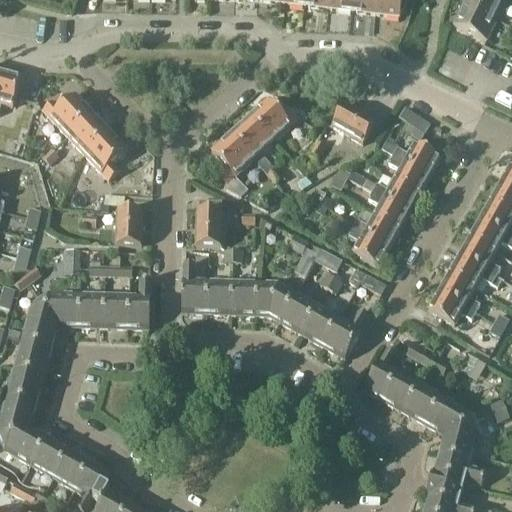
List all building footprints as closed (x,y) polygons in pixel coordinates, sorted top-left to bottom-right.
[(306,9),(306,0),(282,0),(282,6),(306,9)] [(330,11),(330,0),(306,0),(306,9),(330,11)] [(354,14),(354,0),(330,0),(330,11),(354,14)] [(379,17),(378,0),(354,0),(354,14),(379,17)] [(400,20),(400,15),(401,15),(404,12),(406,9),(407,6),(407,2),(406,0),(378,0),(379,17),(400,20)] [(496,23),(506,3),(500,0),(466,0),(463,6),(496,23)] [(486,43),(496,23),(463,6),(453,26),(486,43)] [(21,81),(1,75),(0,77),(0,110),(1,106),(13,110),(21,81)] [(68,139),(93,116),(75,97),(61,111),(53,103),(43,113),(68,139)] [(250,120),(273,145),(299,121),(290,110),(282,118),(269,103),(250,120)] [(363,146),(376,124),(345,107),(333,129),(334,130),(328,141),(338,147),(344,135),(363,146)] [(402,133),(420,144),(431,126),(405,110),(399,121),(407,126),(402,133)] [(75,147),(85,158),(110,134),(93,116),(68,139),(61,146),(68,154),(75,147)] [(259,157),(273,145),(250,120),(231,137),(254,162),(253,163),(267,178),(274,172),(259,157)] [(110,134),(85,158),(109,184),(120,174),(113,167),(127,153),(110,134)] [(253,163),(254,162),(231,137),(212,153),(226,168),(218,175),(227,186),(224,189),(240,198),(247,192),(235,179),(253,163)] [(319,160),(325,149),(317,144),(311,155),(319,160)] [(383,152),(431,179),(441,160),(415,146),(408,158),(386,146),(383,152)] [(431,179),(383,152),(382,154),(393,160),(388,167),(400,173),(395,182),(421,197),(431,179)] [(49,169),(58,160),(51,153),(42,161),(49,169)] [(501,186),(511,191),(511,168),(501,186)] [(274,172),(267,178),(276,187),(282,181),(274,172)] [(340,172),(335,180),(345,186),(347,182),(350,177),(340,172)] [(373,196),(373,194),(377,188),(352,174),(350,177),(347,182),(362,191),(363,190),(373,196)] [(341,195),(345,186),(335,180),(330,189),(341,195)] [(421,197),(395,182),(388,194),(377,188),(373,194),(411,215),(421,197)] [(511,191),(501,186),(491,204),(511,215),(511,191)] [(315,191),(310,200),(321,206),(326,197),(315,191)] [(373,194),(373,196),(368,203),(379,209),(374,218),(400,233),(411,215),(373,194)] [(316,215),(321,206),(310,200),(305,209),(316,215)] [(511,215),(491,204),(481,222),(511,239),(511,232),(510,231),(511,226),(511,215)] [(222,250),(223,214),(223,206),(199,205),(199,213),(198,213),(196,249),(222,250)] [(27,222),(39,225),(42,215),(29,212),(27,222)] [(141,250),(143,215),(117,214),(116,249),(141,250)] [(242,217),(242,228),(255,228),(255,217),(242,217)] [(83,230),(96,230),(96,218),(83,218),(83,230)] [(390,251),(400,233),(374,218),(368,230),(357,224),(353,230),(390,251)] [(39,225),(27,222),(24,231),(37,234),(39,225)] [(511,252),(511,239),(481,222),(470,240),(496,255),(501,246),(511,252)] [(380,269),(390,251),(353,230),(348,240),(359,246),(354,255),(380,269)] [(309,246),(294,238),(288,250),(302,258),(309,246)] [(470,240),(460,258),(498,279),(501,272),(502,271),(491,265),(496,255),(470,240)] [(17,261),(29,264),(31,254),(19,251),(17,261)] [(79,278),(80,254),(64,253),(64,278),(79,278)] [(233,267),(233,253),(224,253),(223,266),(233,267)] [(233,253),(233,267),(242,267),(243,254),(233,253)] [(460,258),(450,276),(476,291),(481,282),(497,291),(501,284),(502,282),(498,279),(460,258)] [(29,264),(17,261),(11,282),(18,283),(22,281),(31,274),(26,273),(29,264)] [(207,317),(208,284),(195,284),(195,267),(183,267),(182,316),(207,317)] [(106,279),(106,270),(90,270),(90,279),(106,279)] [(115,270),(106,270),(106,279),(115,279),(115,270)] [(35,271),(31,274),(22,281),(29,289),(41,280),(35,271)] [(120,279),(132,280),(133,271),(120,271),(120,279)] [(358,290),(365,277),(356,272),(349,286),(358,290)] [(450,276),(440,294),(477,315),(481,308),(470,301),(476,291),(450,276)] [(320,289),(328,294),(334,282),(326,277),(320,289)] [(377,294),(382,286),(366,277),(361,286),(377,294)] [(21,295),(29,289),(22,281),(18,283),(14,287),(21,295)] [(343,287),(334,282),(328,294),(336,298),(343,287)] [(139,300),(130,299),(129,332),(149,332),(151,283),(140,283),(139,300)] [(207,317),(232,318),(233,285),(208,284),(207,317)] [(232,318),(256,318),(257,286),(233,285),(232,318)] [(279,287),(257,286),(256,318),(270,319),(281,325),(297,297),(279,287)] [(1,299),(13,302),(15,293),(3,290),(1,299)] [(477,315),(440,294),(429,312),(455,327),(460,318),(471,324),(472,322),(477,315)] [(303,338),(319,310),(309,304),(311,301),(300,295),(299,298),(297,297),(281,325),(303,338)] [(78,330),(79,298),(49,297),(39,304),(59,330),(78,330)] [(105,299),(79,298),(78,330),(104,331),(105,299)] [(13,302),(1,299),(0,302),(0,309),(10,312),(13,302)] [(130,299),(105,299),(104,331),(129,332),(130,299)] [(30,310),(21,345),(52,353),(59,330),(39,304),(30,310)] [(324,350),(340,322),(319,310),(303,338),(324,350)] [(340,322),(324,350),(346,363),(370,321),(360,315),(352,329),(340,322)] [(495,326),(505,331),(510,322),(500,317),(495,326)] [(500,340),(505,331),(495,326),(490,334),(500,340)] [(411,350),(420,354),(425,345),(405,334),(400,344),(411,350)] [(21,345),(14,372),(45,380),(52,353),(21,345)] [(365,393),(384,404),(400,376),(393,372),(401,357),(389,350),(365,393)] [(406,358),(418,365),(423,356),(420,354),(411,350),(406,358)] [(423,356),(418,365),(431,372),(436,363),(431,360),(423,356)] [(468,380),(478,363),(468,358),(459,374),(468,380)] [(448,370),(436,363),(431,372),(443,379),(448,370)] [(14,372),(6,399),(38,407),(45,380),(14,372)] [(400,376),(384,404),(406,416),(421,388),(400,376)] [(421,388),(406,416),(428,429),(444,401),(421,388)] [(0,422),(0,442),(1,445),(31,431),(38,407),(6,399),(0,422)] [(444,401),(428,429),(445,438),(475,425),(470,415),(444,401)] [(490,408),(494,417),(506,412),(503,404),(490,408)] [(510,421),(506,412),(494,417),(497,426),(510,421)] [(475,425),(445,438),(441,454),(472,462),(479,435),(475,425)] [(5,455),(30,469),(47,440),(31,431),(1,445),(5,455)] [(30,469),(53,482),(70,453),(47,440),(30,469)] [(53,482),(74,494),(91,465),(70,453),(53,482)] [(470,471),(472,462),(441,454),(435,476),(466,484),(483,489),(487,476),(470,471)] [(77,511),(97,511),(108,494),(102,490),(110,476),(91,465),(74,494),(84,500),(77,511)] [(0,472),(0,485),(5,489),(11,479),(0,472)] [(466,484),(435,476),(432,486),(425,511),(475,511),(460,508),(464,494),(466,484)] [(21,502),(26,492),(15,487),(10,496),(21,502)] [(32,508),(34,504),(37,498),(26,492),(21,502),(32,508)] [(37,498),(34,504),(44,509),(49,499),(39,494),(37,498)] [(108,494),(97,511),(127,511),(131,506),(108,494)] [(44,509),(48,511),(55,511),(59,505),(49,499),(44,509)]
